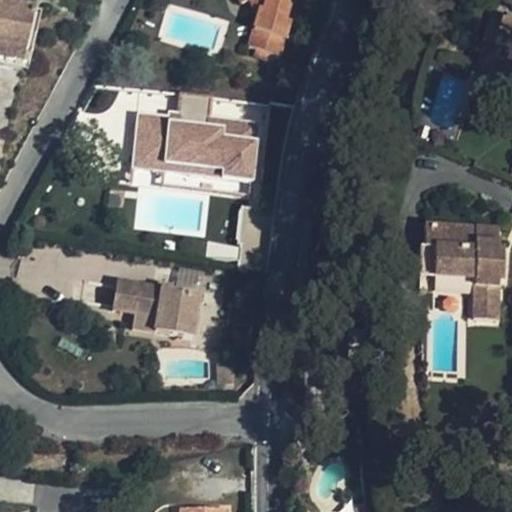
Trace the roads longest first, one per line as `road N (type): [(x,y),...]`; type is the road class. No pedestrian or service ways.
road 1 (unclassified): [(265,422),(302,147),(353,0)]
road 2 (residential): [(265,422),(82,423),(23,413),(0,378)]
road 3 (residential): [(0,228),(115,0)]
